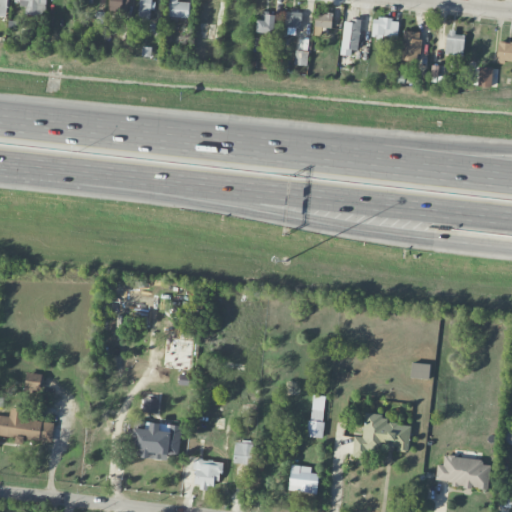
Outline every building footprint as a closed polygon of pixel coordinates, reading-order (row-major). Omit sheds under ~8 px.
[(24,14),(44,16),(45,0),(14,0),(14,4),(25,5),(24,14)] [(129,0),(109,0),(109,13),(128,14),(129,0)] [(150,20),(152,0),(139,0),(138,18),(150,20)] [(190,0),(179,0),(169,0),(169,17),(189,18),(190,0)] [(284,33),(299,34),(300,12),(284,11),(284,33)] [(265,20),(257,19),(256,31),(273,33),(275,15),(266,13),(265,20)] [(316,13),(316,27),(332,28),(332,13),(316,13)] [(397,38),(398,19),(373,18),(372,37),(397,38)] [(344,19),(342,55),(351,55),(352,49),(359,50),(360,20),(344,19)] [(418,62),(422,32),(404,30),(400,60),(418,62)] [(465,33),(447,32),(446,54),(464,55),(465,33)] [(308,65),(309,39),(296,38),(295,65),(308,65)] [(496,59),(511,62),(511,42),(499,41),(496,59)] [(492,67),(479,66),(478,86),(492,87),(492,67)] [(430,363),(411,362),(411,377),(429,378),(430,363)] [(41,385),(42,374),(27,372),(26,383),(41,385)] [(157,413),(159,399),(144,398),(143,411),(157,413)] [(54,422),(37,421),(37,415),(25,414),(25,408),(11,407),(10,416),(0,415),(0,435),(15,437),(14,443),(24,444),(25,438),(52,441),(54,422)] [(324,410),(310,409),(308,436),(322,437),(324,410)] [(410,425),(387,423),(388,415),(365,413),(363,437),(354,436),(353,457),(366,458),(367,451),(382,452),(382,447),(408,449),(410,425)] [(181,425),(146,422),(145,429),(134,428),(132,450),(142,451),(142,457),(167,460),(168,453),(178,454),(181,425)] [(253,443),(234,442),(234,463),(252,464),(253,443)] [(488,488),(490,465),(482,464),(483,459),(444,455),(443,465),(437,464),(436,483),(488,488)] [(222,460),(195,459),(193,487),(208,487),(208,482),(221,483),(222,460)] [(311,472),(311,466),(290,465),(289,491),(317,493),(318,473),(311,472)]
